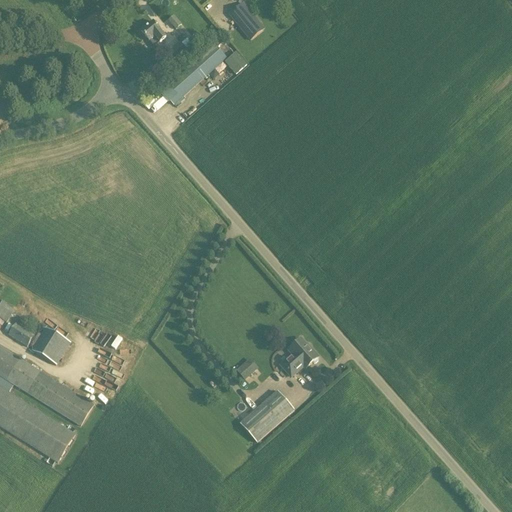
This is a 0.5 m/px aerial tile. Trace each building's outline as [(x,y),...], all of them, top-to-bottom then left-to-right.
[(252,15),(243,4),(229,16),(234,22),(250,42),(265,31),(252,15)] [(182,27),(175,17),(169,22),(176,32),(182,27)] [(161,32),(153,23),(141,32),(154,48),(162,42),(166,39),(161,33),(161,32)] [(164,57),(173,66),(189,54),(180,43),(164,57)] [(227,60),(213,44),(160,91),(174,107),(227,60)] [(247,65),(236,53),(226,62),(236,74),(247,65)] [(14,312),(0,302),(0,330),(4,323),(7,325),(14,312)] [(33,309),(38,320),(43,318),(38,306),(33,309)] [(42,316),(46,327),(52,325),(48,314),(42,316)] [(37,333),(18,321),(8,337),(28,349),(37,333)] [(57,367),(71,345),(45,329),(31,352),(57,367)] [(293,357),(281,367),(291,379),(303,368),(306,371),(318,360),(309,349),(309,350),(301,341),(289,352),(293,357)] [(0,428),(58,465),(76,436),(9,394),(13,386),(81,428),(94,407),(0,348),(0,428)] [(131,365),(137,354),(125,348),(119,359),(131,365)] [(250,360),(236,372),(244,382),(259,370),(250,360)] [(257,445),(294,413),(278,394),(241,426),(257,445)]
